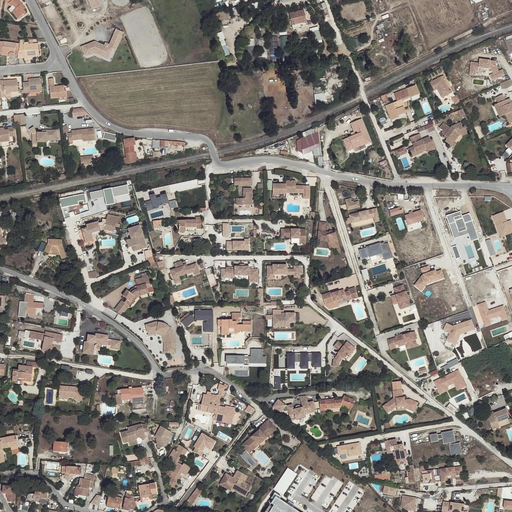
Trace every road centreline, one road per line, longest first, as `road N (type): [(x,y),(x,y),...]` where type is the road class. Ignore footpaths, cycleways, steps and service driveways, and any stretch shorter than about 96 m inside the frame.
road 1 (residential): [(207,256),(303,259),(306,294),(317,308),(511,467)]
road 2 (residential): [(376,330),(323,174)]
road 3 (unclassified): [(85,104),(109,129),(205,139),(219,164)]
road 4 (unclassified): [(381,139),(326,0)]
road 5 (residential): [(158,375),(11,355)]
road 6 (unclassified): [(426,184),(470,309)]
